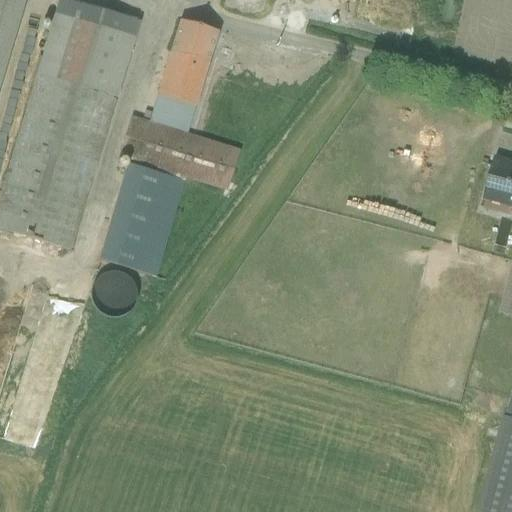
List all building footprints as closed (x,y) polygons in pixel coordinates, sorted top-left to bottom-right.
[(0,0),(0,75),(22,0),(0,0)] [(135,23),(57,0),(56,0),(0,183),(0,239),(63,258),(135,23)] [(97,263),(157,278),(183,179),(226,194),(238,152),(182,140),(221,33),(181,20),(151,123),(131,118),(119,153),(125,167),(97,263)] [(480,206),(511,214),(511,164),(493,159),(480,206)] [(491,248),(501,251),(510,220),(500,217),(491,248)] [(83,254),(82,238),(70,238),(71,254),(83,254)] [(511,313),(511,258),(502,255),(487,306),(511,313)]
